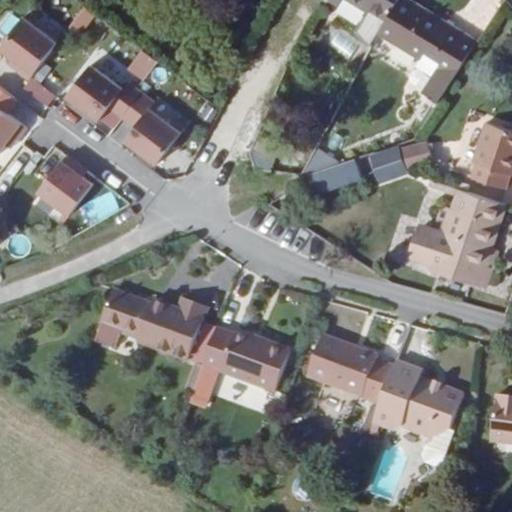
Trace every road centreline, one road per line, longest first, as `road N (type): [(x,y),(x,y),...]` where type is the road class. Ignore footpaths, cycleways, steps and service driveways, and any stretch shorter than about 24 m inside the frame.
road 1 (residential): [(511,327),(269,258),(179,210),(57,119)]
road 2 (track): [(0,296),(179,210)]
road 3 (unknown): [(367,160),(511,52)]
